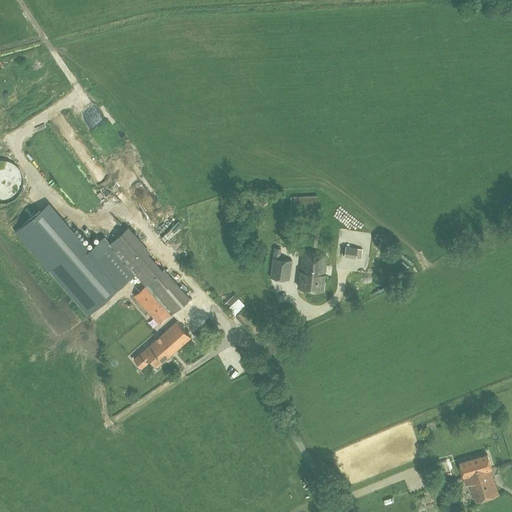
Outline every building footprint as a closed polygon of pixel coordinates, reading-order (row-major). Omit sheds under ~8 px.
[(49,178),(38,187),(56,209),(67,201),(49,178)] [(91,178),(87,182),(93,189),(98,185),(91,178)] [(294,196),(294,215),(318,214),(317,195),(294,196)] [(89,313),(135,273),(110,243),(104,237),(88,250),(48,204),(17,231),(89,313)] [(160,325),(172,314),(171,314),(190,298),(165,269),(129,227),(110,243),(135,273),(146,285),(134,295),(160,325)] [(363,249),(346,246),(344,256),(361,259),(363,249)] [(270,277),(289,280),(292,260),(280,258),(281,248),(275,247),(270,277)] [(301,269),(325,273),(327,255),(303,252),(301,269)] [(298,287),(322,290),(325,273),(301,269),(298,287)] [(224,303),(244,325),(252,317),(244,308),(246,306),(235,294),(224,303)] [(118,304),(121,309),(132,302),(128,297),(118,304)] [(134,358),(142,367),(151,359),(157,366),(191,337),(177,321),(134,358)] [(229,363),(232,378),(247,374),(244,360),(229,363)] [(470,483),(476,501),(499,494),(490,468),(492,467),(487,453),(458,462),(463,476),(466,485),(470,483)]
